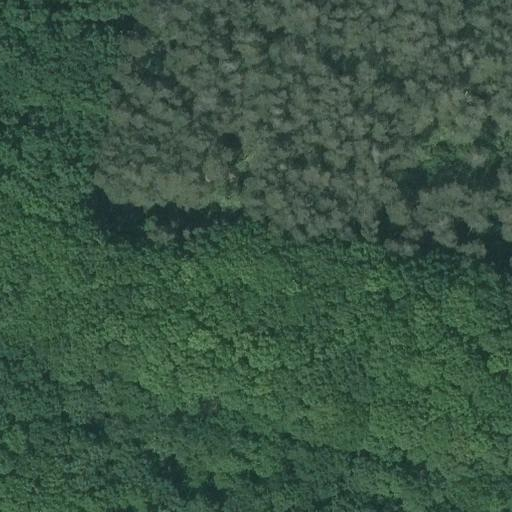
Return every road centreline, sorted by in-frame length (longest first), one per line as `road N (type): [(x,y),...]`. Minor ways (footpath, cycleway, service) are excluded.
road 1 (track): [(511,294),(0,192)]
road 2 (track): [(71,207),(139,0)]
